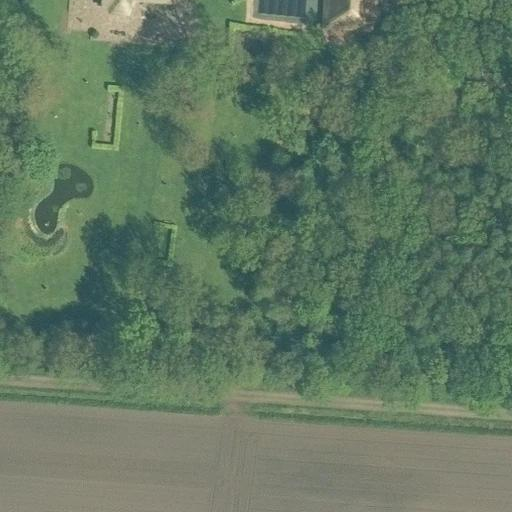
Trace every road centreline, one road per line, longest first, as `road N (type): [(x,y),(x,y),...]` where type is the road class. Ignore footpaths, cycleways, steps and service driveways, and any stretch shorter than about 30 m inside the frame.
road 1 (track): [(0,378),(355,403)]
road 2 (track): [(355,403),(511,414)]
